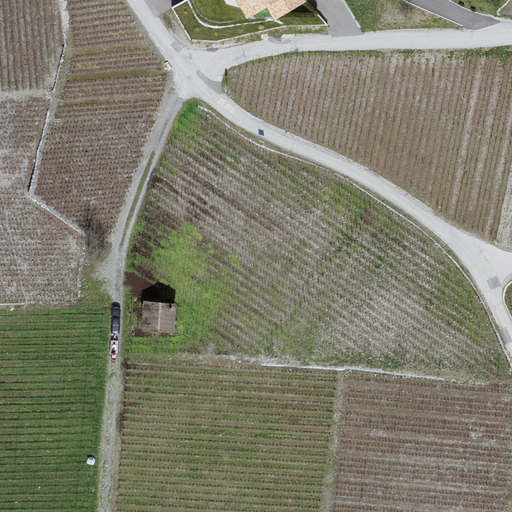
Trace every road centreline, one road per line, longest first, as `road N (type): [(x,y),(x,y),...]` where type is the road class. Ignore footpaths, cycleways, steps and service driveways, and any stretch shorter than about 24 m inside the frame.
road 1 (track): [(94,511),(114,255),(190,79)]
road 2 (unclassified): [(472,268),(457,241),(360,177),(262,137),(190,79)]
road 3 (residential): [(190,79),(260,47),(501,38)]
